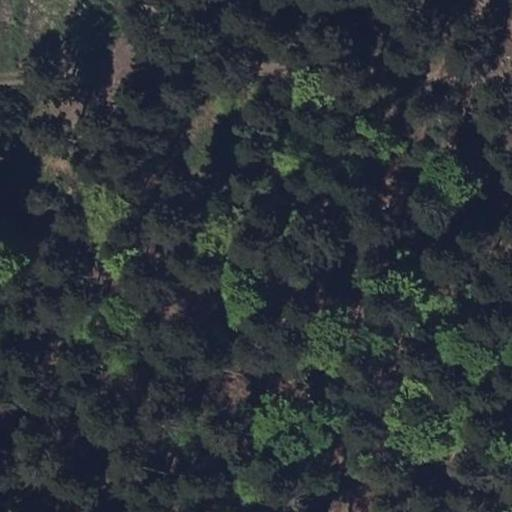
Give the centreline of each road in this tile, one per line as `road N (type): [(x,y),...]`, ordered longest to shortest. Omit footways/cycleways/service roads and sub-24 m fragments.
road 1 (track): [(511,116),(154,66),(0,86)]
road 2 (track): [(77,76),(0,172)]
